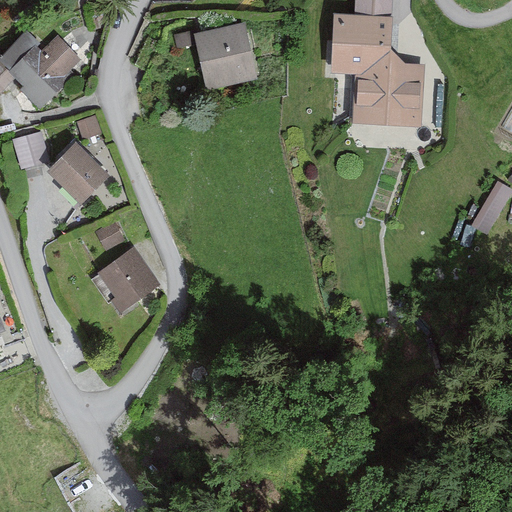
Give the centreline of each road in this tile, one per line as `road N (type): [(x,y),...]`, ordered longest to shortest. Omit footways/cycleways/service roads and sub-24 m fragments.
road 1 (residential): [(67,400),(124,389),(172,323),(182,295),(119,102),(123,0)]
road 2 (residential): [(0,267),(67,400)]
road 3 (residential): [(131,511),(67,400)]
